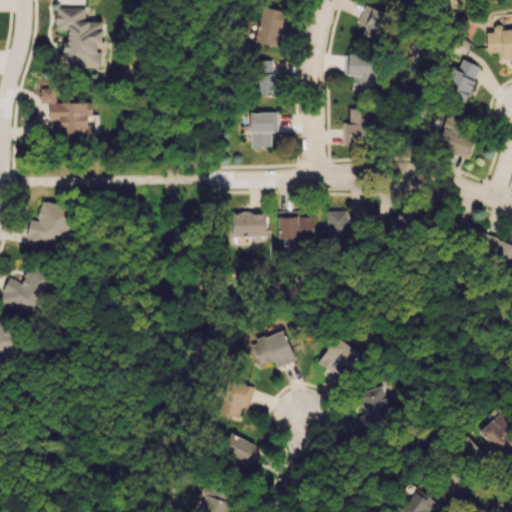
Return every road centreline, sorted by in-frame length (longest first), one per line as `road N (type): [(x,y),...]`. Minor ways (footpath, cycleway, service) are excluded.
road 1 (residential): [(206,178),(429,177),(511,206)]
road 2 (residential): [(329,0),(310,82),(314,176)]
road 3 (residential): [(0,143),(22,0)]
